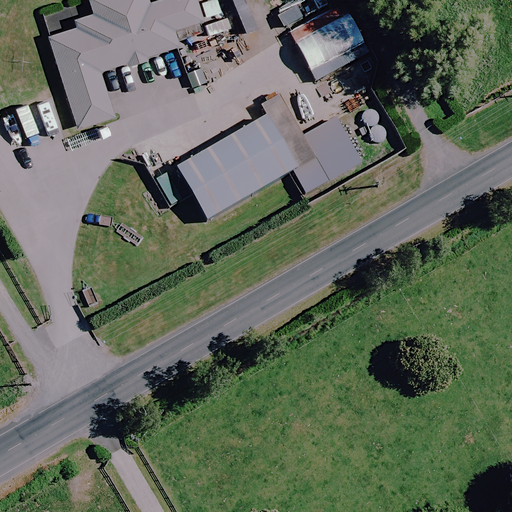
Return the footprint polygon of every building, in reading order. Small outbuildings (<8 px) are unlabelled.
[(84,0),(90,17),(76,21),(72,10),(42,19),(76,129),(114,118),(100,72),(125,65),(127,69),(149,63),(147,58),(179,48),(174,32),(203,23),(195,0),(165,0),(148,5),(146,0),(84,0)] [(231,12),(241,9),(237,0),(216,0),(201,5),(211,38),(236,31),(231,12)] [(327,0),(310,0),(317,13),(331,7),(327,0)] [(369,54),(343,6),(290,34),(315,82),(369,54)] [(365,104),(347,71),(332,78),(350,112),(365,104)] [(323,121),(308,97),(178,173),(208,224),(327,154),(311,128),(323,121)]
